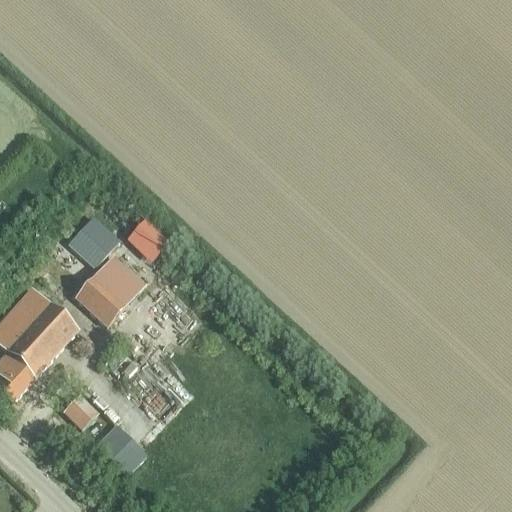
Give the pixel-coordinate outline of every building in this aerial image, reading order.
[(126,245),(149,267),(171,247),(147,223),(126,245)] [(93,224),(69,247),(95,273),(119,249),(93,224)] [(106,332),(126,311),(144,292),(113,264),(95,284),(76,305),(106,332)] [(0,397),(11,408),(77,337),(30,295),(0,328),(0,350),(8,357),(0,365),(0,381),(2,384),(0,386),(0,397)] [(82,435),(97,420),(79,402),(64,418),(82,435)] [(116,431),(96,452),(126,482),(146,461),(116,431)]
